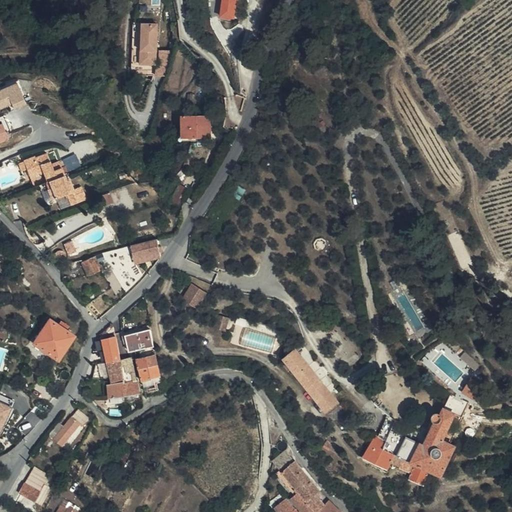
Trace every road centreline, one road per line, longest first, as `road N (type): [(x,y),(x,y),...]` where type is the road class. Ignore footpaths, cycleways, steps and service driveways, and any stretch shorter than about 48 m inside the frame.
road 1 (tertiary): [(98,330),(151,279),(235,150),(287,0)]
road 2 (residential): [(69,392),(103,419),(119,421),(197,379),(239,376),(354,511)]
road 3 (unknown): [(375,415),(281,295),(192,269),(175,247)]
road 4 (unknown): [(242,134),(225,79),(186,33),(181,0)]
road 5 (residential): [(0,221),(98,330)]
